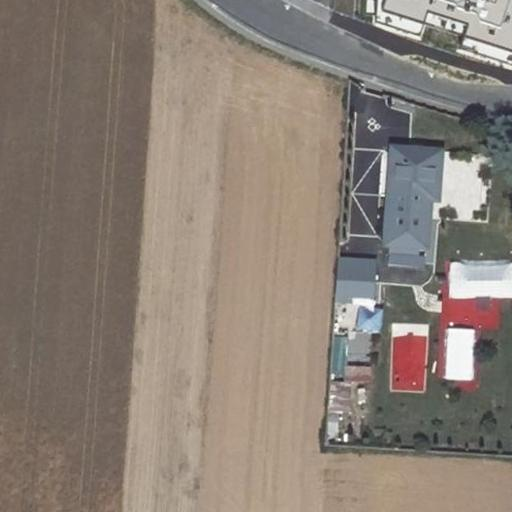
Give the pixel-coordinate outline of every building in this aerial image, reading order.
[(352,17),(353,0),(332,0),(332,10),(352,17)] [(390,185),(393,146),(383,145),(381,184),(390,185)] [(418,244),(421,190),(430,190),(432,148),(393,146),(390,185),(381,184),(377,242),(418,244)] [(351,277),(374,280),(377,251),(342,246),(336,300),(348,301),(350,287),(351,277)] [(374,280),(351,277),(350,287),(373,290),(374,280)] [(385,328),(385,303),(336,303),(337,328),(385,328)]
